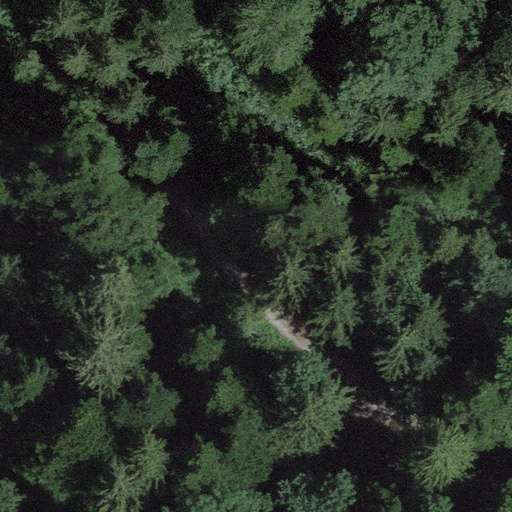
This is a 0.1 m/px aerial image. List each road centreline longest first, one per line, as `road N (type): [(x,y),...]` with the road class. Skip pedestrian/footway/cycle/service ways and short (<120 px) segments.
road 1 (track): [(314,511),(328,371),(311,337),(187,197),(0,25)]
road 2 (track): [(511,489),(445,484),(353,511)]
road 3 (track): [(445,484),(323,411)]
